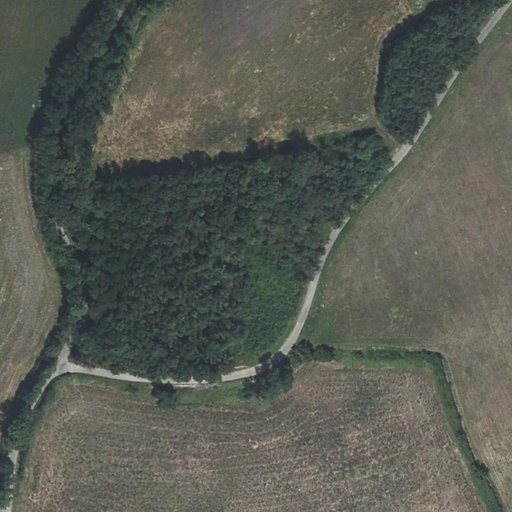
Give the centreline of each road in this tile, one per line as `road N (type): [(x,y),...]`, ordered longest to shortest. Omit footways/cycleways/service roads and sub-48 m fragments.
road 1 (unclassified): [(56,367),(187,379),(274,360),(298,326),(336,230),(508,0)]
road 2 (unclassified): [(56,367),(77,331),(84,290),(52,215),(53,151),(74,89),(122,0)]
road 3 (unclassified): [(56,367),(20,431),(6,511)]
